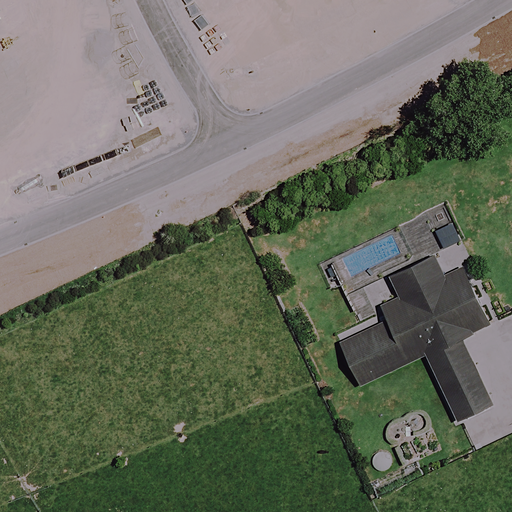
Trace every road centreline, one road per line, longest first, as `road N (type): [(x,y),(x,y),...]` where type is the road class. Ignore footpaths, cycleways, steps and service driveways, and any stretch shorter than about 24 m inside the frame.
road 1 (residential): [(229,141),(497,0)]
road 2 (residential): [(0,242),(229,141)]
road 3 (residential): [(229,141),(149,0)]
